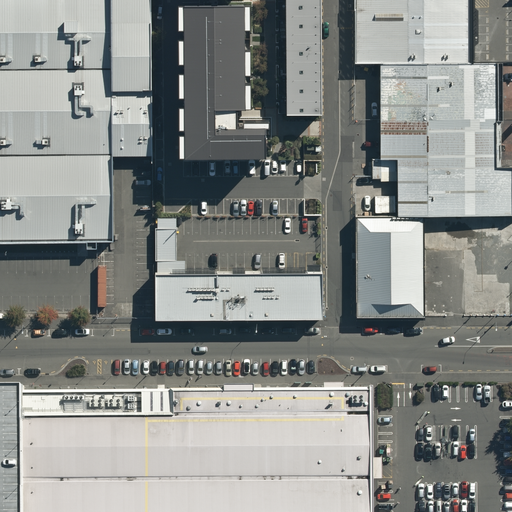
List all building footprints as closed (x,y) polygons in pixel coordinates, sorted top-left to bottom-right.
[(152,0),(0,0),(0,240),(87,240),(87,247),(97,247),(97,240),(113,239),(112,155),(153,155),(152,0)] [(320,0),(280,0),(280,114),(286,114),(286,117),(321,117),(320,0)] [(354,0),(355,64),(471,63),(471,0),(354,0)] [(181,162),(265,161),(265,132),(237,132),(236,113),(250,113),(250,108),(250,79),(250,74),(250,45),(250,6),(199,6),(179,7),(181,162)] [(499,66),(380,66),(380,161),(397,161),(397,216),(511,216),(511,166),(499,166),(499,66)] [(422,218),(357,218),(357,317),(422,317),(422,218)] [(176,219),(157,219),(157,228),(155,228),(155,262),(158,262),(158,272),(185,271),(185,260),(177,260),(176,219)] [(424,249),(424,298),(434,298),(434,278),(457,278),(457,258),(466,258),(466,249),(424,249)] [(158,272),(155,271),(156,317),(156,318),(322,318),(321,270),(185,271),(158,272)] [(424,302),(425,313),(447,313),(447,302),(424,302)] [(24,384),(0,384),(0,511),(24,511),(23,390),(24,384)] [(373,511),(373,388),(23,390),(24,511),(373,511)]
